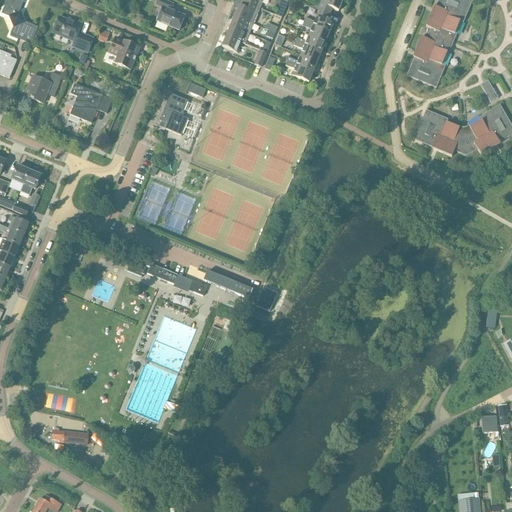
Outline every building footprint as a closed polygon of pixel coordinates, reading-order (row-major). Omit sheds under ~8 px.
[(11,36),(31,44),(37,28),(24,23),(19,11),(23,2),(16,0),(7,0),(2,14),(9,17),(14,27),(11,36)] [(157,22),(179,31),(185,17),(171,11),(173,5),(160,0),(158,0),(156,6),(162,8),(157,22)] [(245,0),(245,3),(260,9),(263,0),(245,0)] [(330,15),(332,10),(338,12),(343,2),(338,0),(323,0),(319,11),(330,15)] [(472,2),(468,0),(438,0),(433,13),(432,12),(426,27),(430,29),(428,35),(452,45),(456,35),(455,34),(460,22),(463,24),(472,2)] [(250,23),(253,25),(260,9),(245,3),(242,8),(239,7),(234,17),(250,23)] [(305,19),(303,23),(329,33),(334,23),(327,21),(330,15),(319,11),(314,23),(305,19)] [(230,27),(249,35),(253,25),(250,23),(234,17),(230,27)] [(59,18),(55,27),(53,33),(74,42),(72,47),(88,53),(93,40),(78,34),(82,25),(74,22),(74,24),(59,18)] [(311,30),(308,36),(325,43),(329,33),(303,23),(302,27),(311,30)] [(230,27),(226,37),(241,44),(245,45),(249,35),(230,27)] [(110,35),(102,31),(98,41),(106,44),(110,35)] [(275,34),(271,33),(268,31),(266,37),(272,40),(275,34)] [(452,45),(428,35),(426,40),(421,38),(415,53),(416,53),(407,77),(436,89),(445,67),(442,65),(447,53),(449,54),(452,45)] [(279,36),(274,46),(281,48),(285,38),(279,36)] [(295,43),(321,53),(325,43),(308,36),(306,42),(297,39),(295,43)] [(237,54),(241,44),(226,37),(222,47),(237,54)] [(19,42),(9,38),(7,45),(16,49),(19,42)] [(111,48),(109,53),(118,57),(115,65),(121,67),(130,71),(137,56),(127,52),(130,45),(124,43),(115,39),(111,48)] [(262,52),(267,54),(271,44),(267,42),(262,52)] [(303,50),(300,56),(317,63),(321,53),(295,43),(294,47),(303,50)] [(0,75),(3,77),(9,79),(17,61),(10,59),(11,56),(0,51),(0,75)] [(261,68),(267,54),(262,52),(260,51),(254,65),(261,68)] [(289,59),(287,63),(313,73),(317,63),(300,56),(298,62),(289,59)] [(264,70),(270,72),(275,61),(269,59),(264,70)] [(294,70),(292,77),(308,84),(313,73),(287,63),(285,66),(294,70)] [(74,73),(78,78),(84,73),(79,68),(74,73)] [(33,77),(29,87),(25,96),(31,99),(31,100),(43,105),(48,93),(55,96),(62,78),(52,73),(48,83),(33,77)] [(488,82),(480,86),(490,103),(498,99),(488,82)] [(206,91),(190,84),(187,92),(202,99),(206,91)] [(77,98),(73,107),(70,116),(91,125),(97,110),(96,110),(97,107),(101,109),(100,110),(107,112),(106,115),(112,101),(111,100),(112,97),(107,95),(105,98),(74,85),(71,93),(70,95),(77,98)] [(182,117),(188,102),(170,95),(159,121),(167,124),(165,130),(181,137),(188,120),(182,117)] [(464,128),(466,157),(477,150),(481,156),(500,144),(499,143),(511,135),(511,127),(500,106),(479,118),(481,121),(470,128),(469,126),(465,128),(464,128)] [(448,120),(426,111),(414,140),(432,148),(431,149),(452,158),(454,152),(466,157),(464,128),(463,128),(459,127),(458,129),(446,124),(448,120)] [(12,181),(23,186),(29,171),(17,167),(12,181)] [(41,176),(29,171),(23,186),(35,190),(41,176)] [(10,184),(4,182),(0,192),(0,193),(5,196),(10,184)] [(34,194),(28,206),(35,209),(40,197),(34,194)] [(0,197),(0,206),(12,212),(15,204),(0,197)] [(26,217),(28,211),(18,206),(15,212),(26,217)] [(11,223),(8,229),(24,236),(29,225),(16,219),(16,220),(10,217),(9,222),(11,223)] [(24,236),(8,229),(0,225),(0,231),(9,235),(6,241),(6,242),(19,247),(24,236)] [(0,238),(0,251),(15,258),(19,247),(6,242),(6,241),(0,238)] [(0,264),(10,269),(15,258),(0,251),(0,264)] [(0,277),(5,280),(10,269),(0,264),(0,277)] [(147,264),(146,267),(150,268),(147,275),(173,285),(173,288),(188,294),(189,291),(203,297),(206,288),(201,286),(192,282),(184,279),(182,278),(177,276),(173,274),(168,272),(162,270),(152,265),(151,265),(147,264)] [(128,272),(142,278),(144,272),(129,266),(128,270),(127,272),(128,272)] [(207,272),(203,282),(249,301),(252,291),(207,272)] [(257,302),(255,306),(269,312),(277,294),(263,288),(257,302)] [(231,309),(227,320),(238,325),(239,322),(243,314),(242,314),(231,309)] [(256,313),(254,318),(265,323),(267,317),(256,313)] [(262,326),(259,324),(252,321),(250,325),(260,330),(262,326)] [(511,358),(511,340),(503,346),(510,359),(511,358)] [(505,405),(498,406),(498,407),(499,409),(499,416),(500,425),(507,424),(506,416),(505,405)] [(497,433),(496,417),(483,419),(485,434),(497,433)] [(65,433),(53,432),(52,440),(64,442),(64,443),(87,446),(88,435),(65,433)] [(479,511),(478,493),(458,495),(459,511),(479,511)] [(40,499),(32,511),(57,511),(61,505),(46,497),(44,502),(40,499)]
